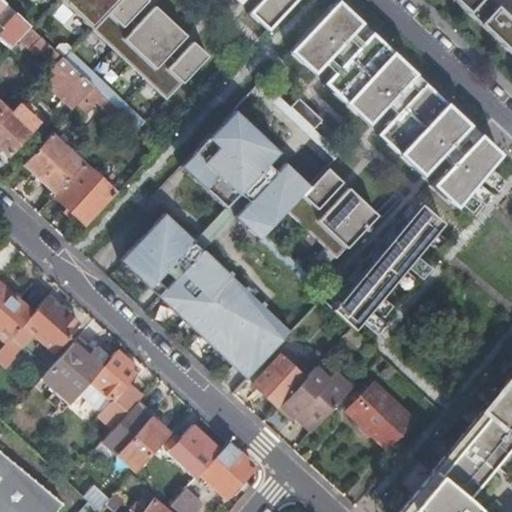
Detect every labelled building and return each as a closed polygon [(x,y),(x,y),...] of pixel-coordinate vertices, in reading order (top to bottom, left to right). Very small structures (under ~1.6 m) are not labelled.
[(0,31),(0,39),(7,46),(15,37),(26,25),(0,0),(0,25),(3,28),(0,31)] [(56,0),(164,101),(205,57),(190,43),(173,62),(166,56),(183,37),(152,8),(135,26),(128,20),(146,1),(144,0),(56,0)] [(265,32),(294,0),(230,0),(236,4),(239,0),(257,0),(245,14),(265,32)] [(453,0),(511,55),(511,21),(489,0),(453,0)] [(450,208),(495,154),(334,2),(286,52),(310,75),(332,52),(341,61),(319,84),(363,126),(385,102),(395,111),(373,135),(417,176),(439,153),(448,162),(426,185),(450,208)] [(48,67),(58,56),(26,25),(15,37),(25,46),(48,67)] [(15,37),(7,46),(16,55),(25,46),(15,37)] [(67,51),(60,57),(90,85),(137,130),(144,123),(67,51)] [(38,78),(69,107),(90,85),(60,57),(58,56),(48,67),(38,78)] [(264,164),(276,152),(230,111),(177,167),(223,209),(231,217),(256,239),(282,211),(306,186),(282,163),(273,173),(264,164)] [(0,118),(0,148),(7,155),(28,132),(6,112),(0,118)] [(50,193),(78,163),(79,162),(47,132),(18,164),(50,193)] [(50,194),(83,225),(102,205),(112,194),(78,163),(50,193),(50,194)] [(282,211),(332,257),(373,215),(344,188),(327,206),(321,200),(338,182),(323,168),(306,186),(282,211)] [(414,203),(336,315),(372,340),(394,307),(383,299),(396,280),(402,284),(411,272),(409,271),(442,223),(414,203)] [(244,380),(288,332),(200,250),(231,217),(223,209),(191,241),(161,213),(116,260),(244,380)] [(0,340),(3,343),(29,313),(0,287),(0,340)] [(0,346),(0,363),(1,365),(30,332),(52,351),(76,324),(45,296),(29,313),(3,343),(0,346)] [(83,356),(87,352),(73,338),(69,343),(83,356)] [(66,404),(106,359),(92,346),(87,352),(83,356),(69,343),(38,378),(66,404)] [(111,428),(132,405),(137,399),(138,398),(124,385),(135,372),(113,351),(106,359),(66,404),(70,408),(91,386),(108,400),(96,414),(111,428)] [(274,407),(275,406),(310,368),(304,363),(295,373),(275,355),(249,384),(274,407)] [(296,410),(312,425),(350,384),(333,369),(326,376),(313,364),(310,368),(275,406),(289,418),(293,415),(296,410)] [(511,369),(393,511),(476,511),(463,499),(511,439),(511,369)] [(368,433),(382,447),(408,418),(371,384),(345,412),(360,426),(357,429),(365,436),(368,433)] [(132,405),(155,425),(157,423),(160,420),(137,399),(132,405)] [(133,471),(168,433),(157,423),(155,425),(132,405),(111,428),(100,441),(133,471)] [(293,415),(308,429),(312,425),(296,410),(293,415)] [(194,479),(199,473),(219,451),(190,425),(178,439),(174,444),(165,453),(194,479)] [(199,473),(225,497),(251,467),(225,443),(219,451),(199,473)] [(0,511),(57,511),(63,505),(0,452),(0,511)] [(169,506),(176,511),(196,511),(202,506),(184,490),(169,506)] [(104,504),(114,511),(123,501),(114,492),(106,501),(104,504)] [(104,504),(106,501),(98,495),(91,503),(99,510),(104,504)] [(168,511),(153,499),(145,508),(136,501),(128,509),(131,511),(168,511)]
